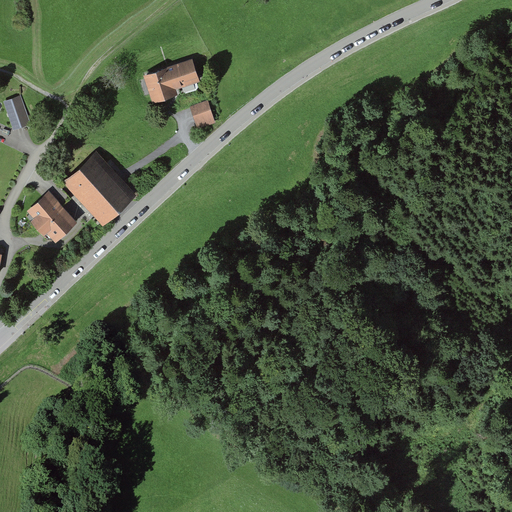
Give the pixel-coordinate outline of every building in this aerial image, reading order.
[(153,101),(178,93),(177,88),(201,80),(193,58),(144,74),(153,101)] [(3,100),(14,130),(31,124),(21,94),(3,100)] [(191,106),(198,128),(216,123),(210,100),(191,106)] [(105,222),(138,191),(97,148),(64,179),(105,222)] [(54,241),(77,221),(49,190),(27,210),(33,217),(29,221),(42,235),(45,231),(54,241)]
